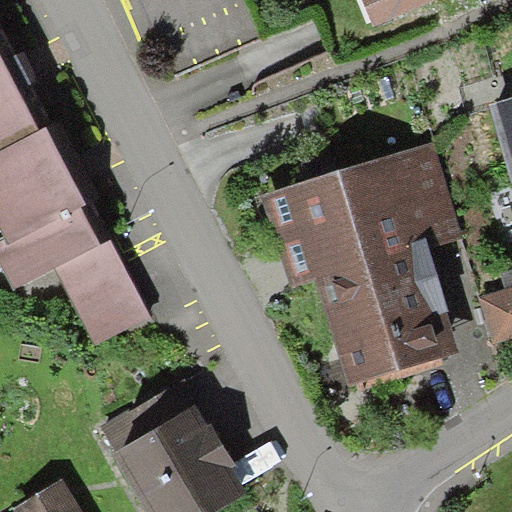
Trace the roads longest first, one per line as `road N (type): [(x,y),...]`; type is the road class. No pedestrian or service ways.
road 1 (residential): [(71,0),(269,378),(349,510)]
road 2 (unknown): [(143,137),(392,54),(506,0)]
road 3 (residential): [(349,510),(511,409)]
